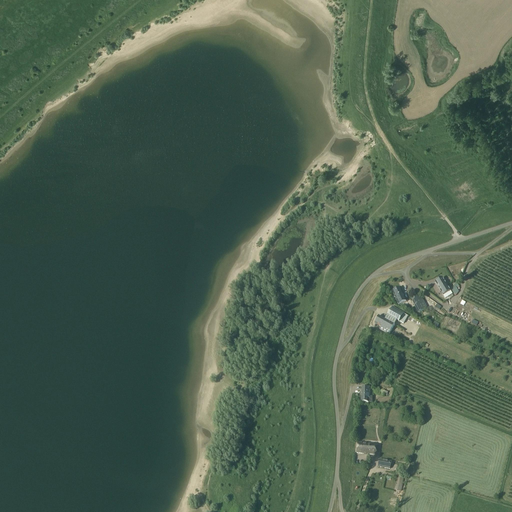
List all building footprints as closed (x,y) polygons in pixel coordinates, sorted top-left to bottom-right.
[(451,291),(443,278),(435,282),(443,296),(451,291)] [(455,297),(459,292),(455,285),(450,288),(455,297)] [(406,302),(400,288),(392,291),(398,305),(406,302)] [(427,308),(421,295),(412,300),(418,313),(427,309),(429,313),(432,311),(430,307),(427,308)] [(404,313),(393,307),(388,316),(399,322),(400,322),(404,324),(408,316),(404,314),(404,313)] [(395,325),(379,316),(375,324),(381,327),(380,329),(389,335),(395,325)] [(370,398),(370,394),(370,387),(362,387),(361,402),(368,403),(368,398),(370,398)] [(376,444),(358,442),(357,453),(375,455),(376,444)] [(392,461),(379,459),(378,467),(390,470),(392,461)]
